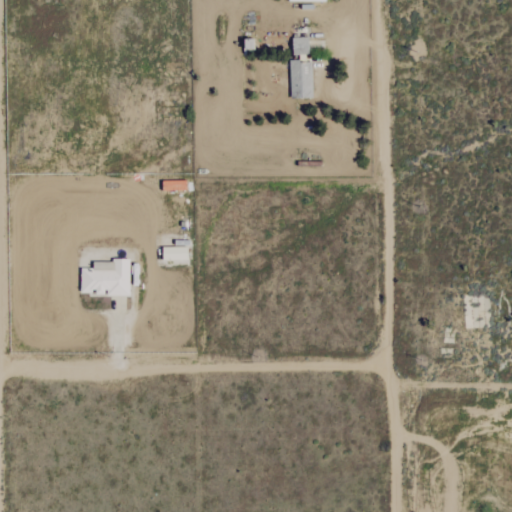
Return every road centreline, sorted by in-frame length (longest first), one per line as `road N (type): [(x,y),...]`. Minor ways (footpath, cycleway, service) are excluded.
road 1 (residential): [(0,369),(354,367),(384,369),(407,383),(511,388)]
road 2 (residential): [(395,511),(398,434),(384,369),(391,211),(377,0)]
road 3 (track): [(389,181),(265,180),(238,163),(227,120),(228,46),(239,0),(379,26)]
